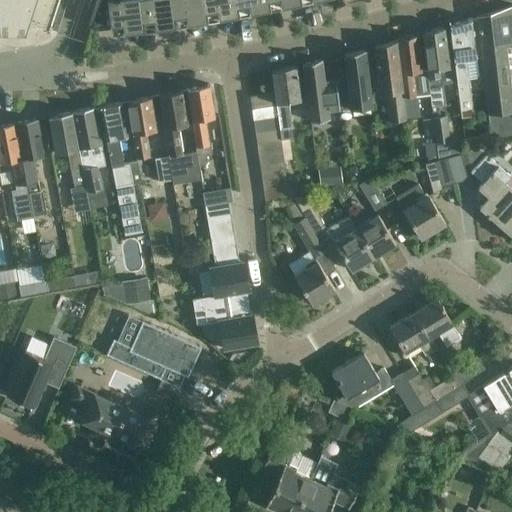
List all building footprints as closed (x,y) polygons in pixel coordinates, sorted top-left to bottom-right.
[(0,0),(0,31),(26,32),(26,30),(25,30),(35,0),(0,0)] [(143,21),(140,0),(100,0),(91,28),(123,24),(124,33),(145,30),(144,21),(143,21)] [(174,17),(171,0),(140,0),(143,21),(144,21),(154,20),(155,29),(176,26),(175,17),(174,17)] [(206,12),(203,0),(171,0),(174,17),(175,17),(186,15),(187,24),(208,21),(207,12),(206,12)] [(237,7),(235,0),(203,0),(206,12),(207,12),(217,10),(219,19),(239,15),(238,7),(237,7)] [(268,1),(268,0),(235,0),(237,7),(238,7),(248,5),(250,14),(271,9),(269,1),(268,1)] [(511,43),(511,7),(478,18),(486,90),(489,115),(492,138),(492,143),(511,138),(511,89),(507,44),(511,43)] [(450,26),(458,90),(460,108),(462,121),(474,119),(471,93),(471,92),(469,75),(476,74),(477,71),(471,20),(450,26)] [(444,28),(423,34),(432,106),(445,105),(440,67),(449,66),(444,28)] [(423,73),(418,35),(397,41),(404,98),(416,97),(413,74),(423,73)] [(404,98),(397,41),(375,47),(381,95),(387,94),(390,122),(407,120),(404,98)] [(344,54),(346,73),(347,80),(336,81),(339,111),(372,107),(365,49),(344,54)] [(326,82),(323,60),(302,64),(309,122),(329,120),(329,112),(339,111),(336,81),(326,82)] [(296,66),(272,71),(275,93),(277,105),(278,117),(280,128),(281,140),(293,139),(288,102),(300,100),(296,66)] [(187,90),(199,166),(206,165),(208,162),(207,156),(213,155),(206,118),(215,116),(210,85),(187,90)] [(159,95),(169,157),(170,161),(183,159),(178,126),(188,125),(183,91),(159,95)] [(277,105),(275,93),(251,97),(252,108),(277,105)] [(127,102),(137,159),(150,157),(146,132),(157,130),(151,97),(127,102)] [(421,118),(419,97),(416,97),(404,98),(407,120),(421,118)] [(115,188),(133,184),(141,183),(137,162),(130,164),(125,165),(120,139),(128,137),(122,103),(120,103),(100,107),(111,165),(115,188)] [(278,117),(277,105),(252,108),(254,120),(278,117)] [(94,109),(71,113),(85,186),(87,197),(103,194),(98,167),(106,166),(94,109)] [(85,186),(71,113),(50,117),(57,154),(67,152),(74,188),(85,186)] [(446,116),(434,118),(436,143),(450,141),(446,116)] [(280,128),(278,117),(254,120),(256,132),(280,128)] [(37,119),(15,124),(34,217),(50,214),(44,186),(38,187),(33,158),(44,155),(37,119)] [(17,220),(34,217),(15,124),(15,122),(0,125),(0,163),(10,162),(15,189),(11,190),(17,220)] [(281,140),(280,128),(256,132),(257,143),(281,140)] [(283,152),(281,140),(257,143),(259,156),(283,152)] [(285,164),(283,152),(259,156),(261,167),(285,164)] [(468,180),(461,155),(449,158),(455,183),(468,180)] [(502,227),(511,214),(511,188),(504,182),(510,175),(486,155),(472,172),(483,183),(479,188),(489,197),(480,207),(487,214),(486,215),(489,217),(490,216),(502,227)] [(173,181),(170,161),(169,157),(156,159),(159,183),(173,181)] [(455,183),(449,158),(436,162),(439,177),(442,187),(455,183)] [(286,176),(285,164),(261,167),(262,179),(286,176)] [(288,188),(286,176),(262,179),(264,191),(288,188)] [(385,205),(372,183),(369,178),(359,185),(374,211),(385,205)] [(142,233),(133,184),(115,188),(125,236),(142,233)] [(420,239),(445,223),(428,196),(427,197),(418,184),(396,197),(404,210),(403,211),(420,239)] [(290,200),(288,188),(264,191),(266,204),(290,200)] [(173,206),(185,205),(184,189),(171,190),(173,206)] [(351,271),(372,258),(354,228),(348,216),(326,230),(305,196),(294,200),(304,217),(320,244),(331,238),(351,271)] [(231,214),(229,202),(205,206),(207,218),(231,214)] [(159,212),(144,217),(148,234),(164,230),(159,212)] [(233,226),(231,214),(207,218),(209,230),(233,226)] [(511,214),(502,227),(511,235),(511,237),(511,214)] [(372,258),(395,244),(377,215),(354,228),(372,258)] [(325,251),(320,244),(304,217),(293,224),(316,262),(295,275),(312,304),(335,291),(326,277),(337,271),(324,251),(325,251)] [(235,238),(233,226),(209,230),(212,242),(235,238)] [(237,251),(235,238),(212,242),(214,255),(237,251)] [(239,263),(237,251),(214,255),(216,267),(239,263)] [(243,262),(239,263),(216,267),(210,268),(215,296),(192,299),(195,312),(225,307),(223,296),(248,291),(243,262)] [(77,289),(74,275),(46,281),(49,295),(77,289)] [(202,275),(186,276),(188,293),(203,292),(202,275)] [(49,295),(46,281),(20,286),(23,300),(49,295)] [(148,282),(123,286),(126,303),(126,306),(151,302),(148,282)] [(18,284),(0,287),(0,301),(20,298),(18,287),(18,284)] [(437,299),(413,313),(428,338),(436,332),(445,347),(461,338),(442,308),(444,307),(442,304),(441,305),(437,299)] [(252,315),(251,315),(227,319),(225,307),(195,312),(197,326),(219,322),(224,350),(257,344),(252,315)] [(428,338),(413,313),(390,327),(405,352),(418,344),(425,355),(435,349),(428,338)] [(114,339),(107,355),(161,380),(167,367),(189,377),(202,348),(143,321),(132,347),(114,339)] [(84,334),(80,343),(101,353),(105,344),(84,334)] [(25,351),(5,394),(34,408),(45,384),(58,390),(76,349),(53,338),(44,359),(25,351)] [(384,369),(377,374),(364,352),(361,354),(345,364),(331,372),(336,381),(334,382),(336,385),(338,384),(345,396),(337,402),(344,405),(353,409),(375,396),(393,385),(391,382),(384,369)] [(479,359),(451,376),(452,376),(458,386),(463,383),(485,370),(479,359)] [(511,367),(492,379),(483,385),(496,406),(479,416),(491,435),(511,421),(511,367)] [(415,368),(404,374),(423,407),(434,400),(428,390),(415,368)] [(404,374),(393,381),(413,413),(423,407),(404,374)] [(179,401),(184,389),(162,380),(157,391),(179,401)] [(458,386),(434,400),(441,412),(470,394),(463,383),(458,386)] [(114,435),(126,408),(77,386),(72,399),(89,407),(84,420),(99,428),(98,431),(108,435),(109,432),(114,435)] [(344,405),(337,402),(334,400),(329,411),(339,416),(344,405)] [(413,413),(395,425),(409,432),(441,412),(434,400),(423,407),(413,413)] [(161,409),(150,405),(145,416),(126,408),(114,435),(143,448),(161,409)] [(348,421),(353,409),(344,405),(339,416),(348,421)] [(295,511),(316,465),(299,457),(295,467),(288,463),(292,455),(295,456),(298,450),(275,439),(261,468),(277,476),(265,504),(278,510),(277,511),(295,511)] [(498,482),(511,453),(511,452),(490,442),(476,471),(498,482)] [(327,511),(332,501),(338,503),(349,508),(359,485),(339,476),(335,485),(328,482),(332,472),(316,465),(295,511),(327,511)]
